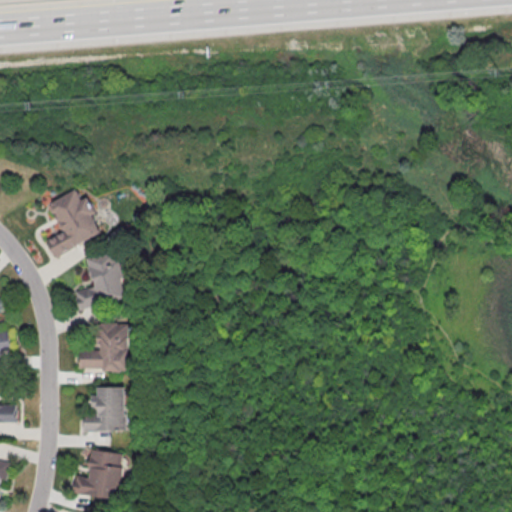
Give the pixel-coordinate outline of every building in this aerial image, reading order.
[(51,201),(61,223),(53,226),(57,236),(48,240),(55,255),(103,233),(94,214),(97,213),(89,196),(83,199),(78,189),(51,201)] [(128,299),(119,250),(88,255),(93,286),(77,289),(80,308),(128,299)] [(130,369),(130,322),(99,322),(99,349),(81,349),(81,369),(130,369)] [(0,349),(11,350),(11,330),(0,330),(0,349)] [(85,431),(127,430),(126,385),(99,385),(99,394),(94,394),(94,413),(85,414),(85,431)] [(0,421),(18,422),(18,404),(0,403),(0,421)] [(124,449),(92,447),(90,474),(76,473),(75,495),(120,498),(124,449)] [(0,494),(2,478),(8,479),(11,460),(0,458),(0,494)]
